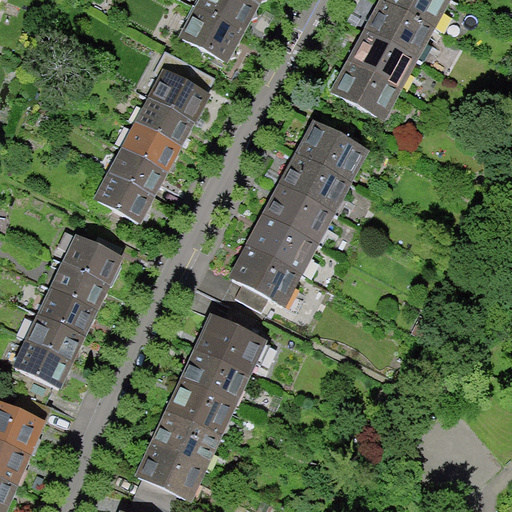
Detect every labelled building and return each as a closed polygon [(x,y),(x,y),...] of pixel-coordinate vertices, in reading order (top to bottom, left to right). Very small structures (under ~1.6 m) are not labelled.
[(256,6),(244,0),(204,0),(199,12),(241,35),(245,27),(248,21),(257,18),(255,9),(256,6)] [(384,0),(385,1),(383,4),(427,28),(436,11),(442,14),(449,1),(447,0),(384,0)] [(368,31),(367,34),(411,58),(420,41),(425,44),(433,31),(427,28),(383,4),(378,13),(375,18),(366,22),(368,31)] [(241,35),(199,12),(182,41),(225,64),(227,61),(235,58),(233,48),(237,43),(241,35)] [(409,75),(416,61),(411,58),(367,34),(361,44),(358,49),(349,52),(352,62),(350,65),(394,89),(403,72),(409,75)] [(392,105),(399,92),(394,89),(350,65),(345,73),(343,77),(335,72),(324,91),(377,120),(387,102),(392,105)] [(206,98),(165,76),(151,102),(192,124),(196,117),(206,98)] [(183,142),(192,124),(151,102),(138,127),(179,149),(183,142)] [(303,150),(299,158),(348,185),(356,172),(350,169),(360,151),(348,144),(356,129),(325,112),(317,128),(316,127),(314,130),(304,134),(307,143),(303,150)] [(170,166),(179,149),(138,127),(125,152),(165,174),(170,166)] [(111,177),(152,199),(155,192),(165,174),(125,152),(111,177)] [(284,186),(282,189),(326,212),(336,195),(341,198),(348,185),(299,158),(294,168),(290,174),(281,176),(284,186)] [(97,203),(138,224),(143,216),(152,199),(111,177),(97,203)] [(325,229),(332,215),(326,212),(282,189),(277,199),(274,203),(265,207),(268,216),(266,219),(310,243),(319,226),(325,229)] [(258,234),(248,237),(251,247),(249,250),(293,273),(303,256),(308,259),(315,246),(310,243),(266,219),(260,229),(258,234)] [(107,287),(111,288),(115,280),(122,267),(118,264),(120,260),(78,240),(66,267),(107,287)] [(236,273),(232,281),(242,286),(235,299),(261,314),(269,300),(277,305),(286,287),(292,290),(299,276),(293,273),(249,250),(236,273)] [(66,267),(54,292),(95,312),(99,304),(107,287),(66,267)] [(87,330),(95,312),(54,292),(41,317),(83,338),(87,330)] [(197,353),(248,376),(254,364),(260,367),(269,347),(247,337),(256,320),(230,307),(221,324),(213,320),(211,324),(202,328),(205,337),(202,344),(197,353)] [(29,343),(71,363),(74,356),(83,338),(41,317),(29,343)] [(28,376),(19,395),(20,396),(44,407),(54,388),(58,390),(62,381),(71,363),(29,343),(28,344),(15,370),(28,376)] [(236,388),(242,391),(248,376),(197,353),(193,362),(190,368),(181,372),(184,381),(183,384),(228,405),(236,388)] [(168,415),(213,436),(221,419),(227,422),(234,408),(228,405),(183,384),(178,394),(176,399),(167,403),(170,412),(168,415)] [(44,407),(20,396),(13,411),(0,405),(0,443),(29,456),(30,454),(34,456),(37,449),(41,441),(36,438),(48,408),(44,407)] [(152,434),(155,444),(153,446),(199,468),(207,451),(212,453),(219,439),(213,436),(168,415),(163,426),(161,431),(152,434)] [(29,456),(0,443),(0,480),(16,487),(16,485),(21,487),(24,480),(27,472),(23,469),(29,456)] [(199,468),(153,446),(142,471),(138,479),(147,483),(138,501),(162,511),(169,511),(176,497),(183,500),(192,482),(198,485),(204,470),(199,468)] [(0,511),(4,511),(16,487),(0,480),(0,511)] [(162,511),(138,501),(135,500),(130,511),(162,511)]
